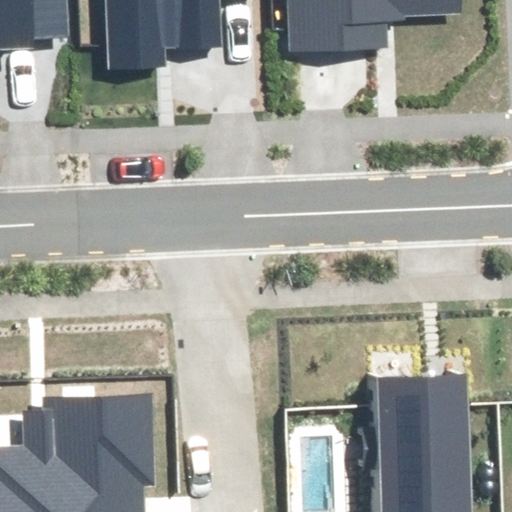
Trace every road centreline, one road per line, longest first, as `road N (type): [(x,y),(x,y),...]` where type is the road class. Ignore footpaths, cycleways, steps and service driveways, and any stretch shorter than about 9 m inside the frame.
road 1 (residential): [(511,199),(204,219)]
road 2 (residential): [(204,219),(217,511)]
road 3 (residential): [(204,219),(0,225)]
